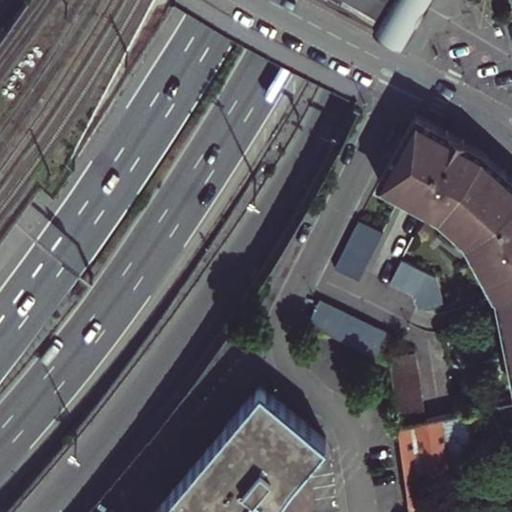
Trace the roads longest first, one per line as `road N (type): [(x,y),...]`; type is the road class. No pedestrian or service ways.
road 1 (trunk): [(36,511),(205,309),(281,192),(380,0)]
road 2 (trunk): [(0,444),(164,232),(310,0)]
road 3 (residential): [(364,511),(341,417),(291,366),(280,330),(408,72)]
road 4 (trunk): [(230,0),(0,344)]
road 5 (tertiary): [(408,72),(273,0)]
